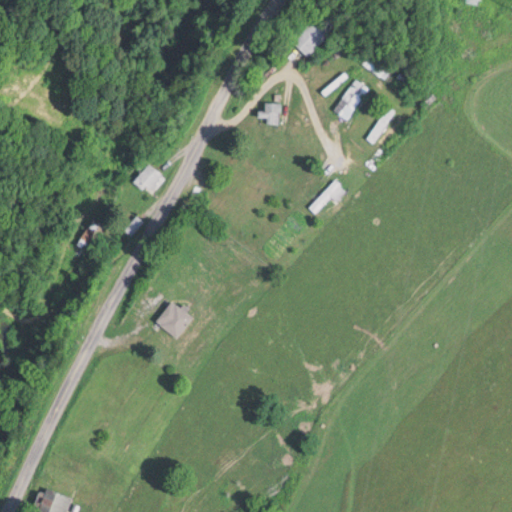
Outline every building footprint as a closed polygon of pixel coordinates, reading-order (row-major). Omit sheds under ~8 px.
[(334,28),(318,13),(293,41),(309,56),(334,28)] [(362,63),(380,76),(388,65),(370,53),(362,63)] [(333,109),(347,119),(369,88),(356,78),(333,109)] [(280,102),(263,101),(262,121),(280,121),(280,102)] [(394,111),(388,108),(368,138),(374,142),(394,111)] [(147,193),(164,177),(151,163),(134,179),(147,193)] [(346,192),(338,181),(308,203),(314,212),(333,198),(334,200),(346,192)] [(142,220),(137,216),(127,230),(132,234),(142,220)] [(181,338),(194,311),(170,300),(157,326),(181,338)] [(66,511),(73,498),(43,485),(33,509),(41,511),(66,511)]
